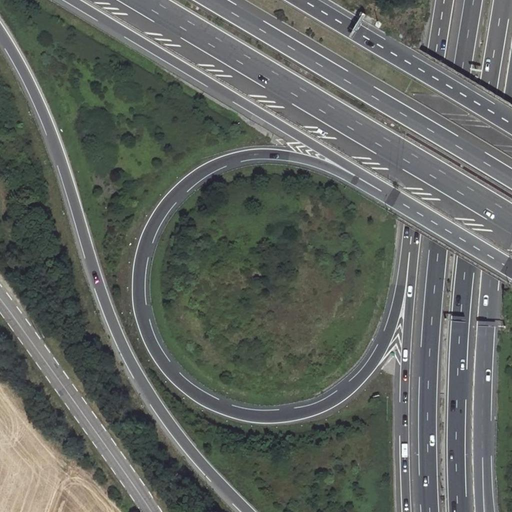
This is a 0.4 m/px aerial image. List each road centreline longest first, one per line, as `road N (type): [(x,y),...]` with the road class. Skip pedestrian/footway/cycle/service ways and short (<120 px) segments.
road 1 (motorway): [(409,252),(375,358),(312,409),(234,411),(187,387),(154,347),(140,300),(142,257),(164,208),(192,179),(232,159),(275,154),(372,185)]
road 2 (motorway): [(0,32),(46,123),(124,351),(172,428),(248,511)]
road 3 (motorway): [(143,0),(511,220)]
road 4 (motorway): [(482,457),(497,188),(511,96)]
road 5 (motorway): [(71,0),(372,185)]
road 6 (motorway): [(450,159),(431,320),(429,511)]
road 7 (motorway): [(511,179),(210,0)]
road 8 (motorway): [(457,511),(457,371),(475,175)]
road 9 (motorway): [(409,252),(406,511)]
road 10 (unclassified): [(151,511),(0,303)]
road 11 (motorway): [(444,0),(409,252)]
road 12 (motorway): [(511,129),(294,0)]
road 13 (trunk): [(475,175),(502,0)]
road 14 (motorway): [(372,185),(511,270)]
road 15 (trunk): [(473,0),(450,159)]
